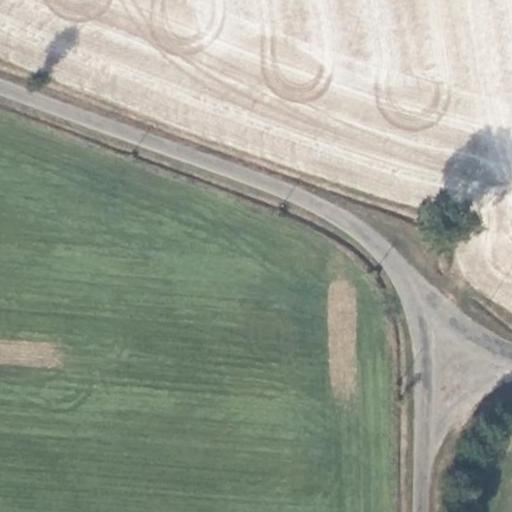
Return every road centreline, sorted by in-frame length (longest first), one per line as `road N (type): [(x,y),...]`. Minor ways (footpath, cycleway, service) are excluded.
road 1 (unclassified): [(0,87),(355,231),(460,324)]
road 2 (unclassified): [(460,324),(418,511)]
